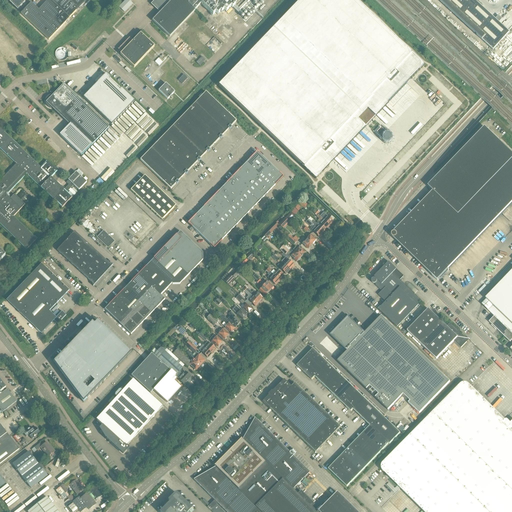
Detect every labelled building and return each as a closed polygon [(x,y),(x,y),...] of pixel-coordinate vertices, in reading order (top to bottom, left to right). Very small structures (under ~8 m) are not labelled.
[(6,0),(17,10),(25,1),(24,0),(6,0)] [(86,0),(51,0),(51,1),(49,0),(47,0),(39,10),(31,3),(20,14),(48,40),(76,11),(86,0)] [(125,0),(119,7),(124,13),(133,4),(128,0),(125,0)] [(154,0),(151,4),(160,13),(152,21),(169,37),(195,11),(194,11),(201,4),(213,15),(215,13),(217,15),(220,12),(221,13),(224,10),(226,12),(231,7),(232,8),(235,5),(234,4),(237,0),(154,0)] [(368,124),(374,118),(375,117),(407,84),(407,83),(410,80),(411,79),(412,78),(413,76),(414,76),(422,67),(424,65),(421,62),(410,51),(408,50),(407,48),(392,34),(369,12),(356,0),(300,0),(241,63),(218,86),(220,88),(264,131),(315,179),(317,177),(323,171),(328,166),(329,165),(332,161),(333,161),(365,127),(368,124)] [(438,0),(465,24),(493,50),(509,32),(474,0),(438,0)] [(120,55),(124,59),(134,68),(154,47),(140,33),(120,55)] [(155,62),(159,66),(166,58),(162,55),(155,62)] [(202,57),(198,61),(196,63),(200,66),(205,60),(202,57)] [(97,83),(95,86),(94,87),(91,90),(90,91),(87,95),(87,94),(86,95),(83,98),(91,106),(97,112),(98,112),(98,113),(111,125),(118,118),(129,107),(134,101),(126,93),(121,89),(120,91),(109,80),(110,78),(106,74),(104,76),(97,83)] [(178,80),(182,84),(187,78),(183,75),(178,80)] [(158,91),(167,100),(174,92),(165,84),(158,91)] [(100,120),(92,111),(83,103),(64,85),(57,93),(56,94),(48,102),(44,98),(33,110),(60,135),(81,156),(91,146),(109,128),(100,120)] [(205,92),(195,104),(225,133),(236,122),(228,114),(205,92)] [(195,104),(184,115),(214,144),(225,133),(195,104)] [(184,115),(173,126),(203,156),(214,144),(184,115)] [(173,126),(162,138),(192,167),(203,156),(173,126)] [(431,193),(428,196),(405,220),(402,223),(401,224),(398,227),(390,235),(398,243),(402,246),(413,258),(421,265),(432,275),(438,281),(448,270),(448,269),(511,202),(511,153),(485,127),(437,176),(428,186),(433,191),(431,193)] [(0,224),(26,250),(37,239),(13,217),(15,215),(18,211),(21,209),(25,205),(13,194),(11,197),(10,198),(7,195),(26,175),(30,178),(61,209),(72,198),(66,193),(69,191),(70,192),(68,193),(72,197),(77,192),(73,188),(72,189),(70,189),(73,185),(79,190),(86,182),(76,172),(73,175),(71,177),(68,180),(71,183),(69,185),(65,188),(64,190),(61,187),(58,185),(56,182),(51,178),(57,171),(47,161),(40,167),(4,133),(0,128),(0,149),(16,164),(0,180),(0,224)] [(380,136),(384,131),(380,128),(376,132),(380,136)] [(162,138),(151,149),(181,178),(192,167),(162,138)] [(181,178),(151,149),(140,160),(163,182),(162,182),(170,190),(181,178)] [(245,164),(258,177),(270,164),(258,153),(257,152),(250,159),(245,164)] [(245,164),(233,176),(247,189),(250,185),(254,181),(258,177),(245,164)] [(278,182),(283,177),(281,176),(270,164),(258,177),(271,190),(276,185),(276,184),(278,182)] [(143,174),(136,182),(141,187),(148,180),(143,174)] [(247,189),(233,176),(222,188),(235,200),(239,196),(243,193),(247,189)] [(258,177),(254,181),(267,193),(271,190),(258,177)] [(141,187),(147,192),(154,185),(148,180),(141,187)] [(254,181),(250,185),(263,198),(267,193),(254,181)] [(129,189),(134,194),(141,187),(136,182),(129,189)] [(147,192),(152,197),(159,190),(154,185),(147,192)] [(247,189),(260,201),(263,198),(250,185),(247,189)] [(134,194),(140,199),(147,192),(141,187),(134,194)] [(211,199),(224,212),(228,208),(232,204),(235,200),(222,188),(211,199)] [(243,193),(256,205),(260,201),(247,189),(243,193)] [(152,197),(157,203),(164,195),(159,190),(152,197)] [(140,199),(145,205),(152,197),(147,192),(140,199)] [(243,193),(239,196),(252,209),(256,205),(243,193)] [(157,203),(163,208),(170,201),(164,195),(157,203)] [(239,196),(235,200),(248,213),(252,209),(239,196)] [(145,205),(151,210),(157,203),(152,197),(145,205)] [(200,211),(213,224),(217,220),(220,216),(224,212),(211,199),(200,211)] [(302,200),(301,199),(298,203),(304,209),(307,205),(302,200)] [(232,204),(245,217),(248,213),(235,200),(232,204)] [(170,201),(163,208),(168,213),(175,206),(174,204),(170,201)] [(151,210),(156,215),(163,208),(157,203),(151,210)] [(232,204),(228,208),(241,221),(245,217),(232,204)] [(163,208),(156,215),(160,219),(162,220),(168,213),(163,208)] [(228,208),(224,212),(237,225),(241,221),(228,208)] [(201,236),(213,224),(200,211),(195,216),(188,224),(189,225),(201,236)] [(233,228),(237,225),(224,212),(220,216),(233,228)] [(323,213),(320,217),(324,221),(329,226),(333,222),(323,213)] [(84,216),(79,222),(82,225),(87,219),(84,216)] [(220,216),(217,220),(230,232),(233,228),(220,216)] [(319,219),(317,221),(318,222),(320,224),(326,229),(329,226),(324,221),(320,217),(320,218),(319,219)] [(279,224),(283,229),(289,222),(285,218),(279,224)] [(309,218),(307,220),(313,226),(322,234),(326,229),(320,224),(318,222),(317,221),(317,222),(316,223),(309,218)] [(217,220),(213,224),(226,236),(230,232),(217,220)] [(313,226),(307,220),(305,222),(304,224),(306,225),(307,224),(311,228),(310,229),(319,237),(322,234),(313,226)] [(224,239),(226,236),(213,224),(201,236),(212,247),(214,249),(218,244),(219,244),(221,241),(224,239)] [(308,229),(302,224),(299,226),(303,230),(306,232),(308,229)] [(273,231),(271,229),(265,236),(266,237),(267,238),(273,231)] [(91,282),(91,283),(93,286),(113,265),(112,265),(109,264),(74,232),(57,251),(91,282)] [(98,238),(108,247),(113,242),(103,232),(98,238)] [(176,235),(165,247),(191,272),(202,260),(202,253),(180,232),(176,235)] [(296,247),(293,250),(301,257),(303,255),(302,255),(305,252),(302,250),(302,249),(297,245),(298,244),(296,242),(299,239),(294,234),(291,237),(289,235),(286,238),(296,247)] [(311,234),(306,239),(312,245),(314,243),(314,242),(316,240),(313,237),(314,237),(311,234)] [(306,239),(304,242),(302,240),(301,242),(302,244),(304,247),(305,246),(308,249),(310,246),(311,247),(312,245),(306,239)] [(280,250),(284,254),(285,255),(288,251),(283,246),(280,250)] [(165,247),(150,263),(172,285),(179,284),(191,272),(165,247)] [(288,251),(285,255),(289,259),(291,257),(293,259),(293,258),(296,261),(299,259),(301,257),(293,250),(290,253),(288,251)] [(285,258),(281,262),(283,264),(290,270),(292,268),(291,267),(293,265),(288,260),(289,259),(285,255),(284,254),(282,255),(285,258)] [(283,264),(281,262),(283,264),(281,267),(278,264),(277,266),(278,267),(285,274),(288,271),(288,272),(290,270),(283,264)] [(374,284),(375,284),(382,290),(378,295),(385,302),(378,309),(397,327),(422,301),(400,280),(403,276),(388,262),(386,265),(384,264),(383,265),(383,266),(384,267),(374,277),(375,278),(374,279),(373,279),(372,279),(372,280),(372,281),(371,281),(371,282),(372,282),(372,283),(373,283),(373,284),(374,284)] [(150,263),(138,274),(152,287),(160,295),(171,284),(172,285),(150,263)] [(66,315),(62,312),(56,318),(49,311),(69,290),(41,264),(6,300),(18,312),(19,313),(21,314),(41,334),(53,321),(57,325),(66,315)] [(231,275),(235,279),(240,274),(236,270),(231,275)] [(496,329),(505,338),(510,334),(511,336),(511,270),(486,298),(493,306),(488,311),(487,310),(494,316),(489,322),(491,325),(492,326),(493,327),(494,327),(495,328),(496,330),(496,329)] [(277,271),(273,275),(280,281),(281,279),(283,276),(277,271)] [(280,281),(273,275),(271,273),(267,278),(269,279),(275,285),(277,282),(278,283),(280,281)] [(138,274),(127,286),(141,299),(152,287),(138,274)] [(252,277),(257,281),(268,292),(270,289),(271,290),(273,288),(267,282),(266,282),(265,281),(263,283),(261,281),(258,279),(259,278),(255,274),(252,277)] [(224,281),(228,285),(234,279),(229,275),(224,281)] [(268,292),(257,281),(255,282),(258,284),(260,286),(257,288),(259,290),(265,296),(268,292)] [(127,286),(116,298),(129,311),(141,299),(127,286)] [(152,287),(141,299),(129,311),(118,323),(131,335),(165,300),(160,295),(152,287)] [(246,287),(244,289),(258,303),(260,301),(262,300),(262,299),(261,297),(262,296),(258,292),(257,293),(254,291),(251,293),(246,287)] [(245,301),(251,306),(252,305),(255,307),(255,306),(256,306),(257,305),(257,304),(258,303),(244,289),(243,291),(245,293),(247,295),(251,299),(249,301),(248,299),(245,301)] [(251,306),(245,301),(239,295),(236,298),(242,305),(240,307),(248,314),(249,313),(251,312),(251,311),(252,310),(250,307),(251,306)] [(105,310),(118,323),(129,311),(116,298),(108,306),(105,310)] [(246,314),(241,309),(238,313),(237,315),(242,320),(243,319),(244,319),(245,318),(245,317),(246,316),(245,315),(246,314)] [(428,309),(416,322),(407,331),(436,359),(454,341),(461,348),(469,340),(470,340),(470,339),(465,339),(465,337),(464,337),(450,323),(446,327),(428,309)] [(223,315),(222,316),(235,328),(236,326),(237,326),(238,326),(239,324),(240,322),(230,313),(228,315),(229,316),(227,319),(223,315)] [(217,322),(210,316),(207,319),(207,320),(209,321),(212,324),(213,325),(214,325),(214,326),(217,322)] [(235,328),(222,316),(219,319),(227,325),(225,327),(231,333),(231,332),(232,332),(233,331),(233,330),(234,329),(234,328),(235,328)] [(408,403),(416,410),(419,414),(450,382),(381,316),(364,333),(363,332),(364,332),(348,317),(338,327),(330,335),(346,351),(346,350),(347,351),(337,361),(366,390),(370,386),(378,394),(375,398),(388,410),(403,395),(410,401),(408,403)] [(92,323),(83,332),(79,336),(71,344),(67,348),(66,348),(63,352),(53,363),(58,369),(68,384),(83,403),(87,399),(86,399),(130,354),(130,353),(121,344),(97,322),(94,325),(92,323)] [(176,330),(176,331),(180,333),(182,336),(186,332),(180,326),(176,330)] [(217,333),(218,334),(217,334),(218,335),(217,335),(223,340),(224,339),(224,340),(225,339),(226,338),(226,337),(228,335),(222,329),(221,329),(217,333)] [(206,338),(201,333),(198,336),(204,341),(206,338)] [(211,341),(215,344),(218,347),(218,346),(219,346),(220,345),(220,344),(222,342),(215,335),(210,340),(211,341)] [(188,342),(186,344),(185,345),(194,353),(196,350),(188,342)] [(204,346),(206,348),(212,354),(214,352),(213,351),(216,349),(210,344),(208,342),(204,346)] [(200,366),(193,358),(190,361),(177,349),(175,351),(173,350),(169,347),(167,349),(169,351),(187,368),(190,366),(192,368),(192,367),(196,370),(198,368),(199,368),(200,366)] [(106,439),(108,441),(123,455),(129,448),(127,446),(162,407),(149,395),(150,393),(153,390),(158,394),(160,391),(156,387),(167,375),(172,379),(182,368),(161,348),(153,356),(151,354),(131,376),(135,379),(134,381),(133,380),(97,418),(96,420),(102,425),(99,428),(105,439),(106,438),(106,439)] [(212,354),(206,348),(201,352),(207,358),(210,355),(210,356),(212,354)] [(322,369),(328,363),(312,348),(312,349),(312,350),(308,354),(307,354),(322,369)] [(197,354),(193,358),(200,366),(202,364),(204,361),(201,358),(201,357),(197,354)] [(302,359),(301,359),(317,374),(322,369),(307,354),(306,354),(307,355),(303,360),(302,359)] [(312,380),(315,377),(317,374),(301,359),(301,360),(302,360),(297,365),(297,364),(296,365),(312,380)] [(315,377),(322,384),(335,370),(328,363),(322,369),(317,374),(315,377)] [(322,384),(329,391),(342,377),(335,370),(322,384)] [(178,379),(183,384),(190,377),(185,372),(178,379)] [(329,391),(336,398),(349,384),(342,377),(329,391)] [(261,401),(309,447),(317,439),(326,430),(334,421),(294,383),(291,387),(283,379),(282,379),(283,380),(278,385),(277,384),(277,385),(278,386),(273,390),(272,390),(272,391),(268,396),(267,395),(266,396),(267,396),(263,401),(262,400),(261,401)] [(0,412),(1,412),(2,413),(16,402),(7,389),(5,391),(4,389),(6,388),(0,380),(0,412)] [(171,380),(160,391),(167,398),(168,397),(168,396),(171,393),(172,394),(176,390),(176,391),(179,388),(171,380)] [(511,511),(511,421),(510,423),(508,421),(507,420),(506,420),(505,420),(505,421),(468,384),(467,384),(466,383),(465,383),(464,383),(463,383),(462,383),(461,384),(460,385),(383,463),(382,464),(381,465),(381,466),(381,467),(381,468),(381,469),(381,470),(382,470),(382,471),(383,471),(383,472),(384,472),(423,511),(511,511)] [(336,398),(344,405),(357,391),(349,384),(336,398)] [(351,412),(353,409),(364,398),(357,391),(344,405),(351,412)] [(353,409),(370,426),(388,444),(389,444),(400,433),(364,398),(353,409)] [(231,458),(193,480),(214,500),(215,500),(218,503),(217,503),(226,511),(356,511),(336,492),(316,511),(315,511),(292,490),(309,472),(255,418),(243,438),(233,456),(231,458)] [(340,427),(334,421),(326,430),(331,435),(340,427)] [(0,464),(19,449),(0,425),(0,464)] [(363,432),(362,432),(382,451),(388,444),(370,426),(363,432)] [(30,427),(23,432),(23,433),(26,437),(28,435),(32,440),(40,433),(39,431),(37,429),(36,427),(33,430),(30,427)] [(326,430),(317,439),(323,444),(331,435),(326,430)] [(356,439),(355,439),(375,458),(382,451),(362,432),(363,433),(357,440),(356,439)] [(317,439),(309,447),(315,453),(323,444),(317,439)] [(349,446),(368,465),(375,458),(355,439),(355,440),(356,440),(350,447),(349,446)] [(34,448),(36,451),(40,448),(48,457),(55,452),(51,447),(51,448),(46,443),(43,445),(41,443),(34,448)] [(342,453),(342,454),(361,472),(368,465),(349,446),(348,447),(349,447),(343,454),(342,453)] [(12,465),(31,489),(47,476),(29,452),(12,465)] [(335,460),(335,461),(354,479),(361,472),(342,454),(341,454),(342,455),(336,461),(335,460)] [(354,479),(335,461),(334,461),(335,462),(329,468),(328,468),(327,468),(347,487),(354,479)] [(66,488),(70,485),(77,495),(84,490),(81,485),(80,486),(76,480),(72,483),(70,481),(64,485),(66,488)] [(87,493),(89,495),(91,494),(96,501),(103,495),(96,486),(89,491),(87,493)] [(59,487),(55,491),(62,500),(67,497),(59,487)] [(187,511),(190,509),(191,509),(175,493),(168,500),(170,502),(159,511),(187,511)] [(79,497),(72,503),(79,511),(81,511),(87,508),(89,510),(96,505),(87,494),(80,499),(79,497)] [(58,511),(46,497),(27,511),(58,511)] [(109,504),(107,500),(100,505),(103,509),(109,504)] [(66,507),(70,511),(73,511),(77,509),(72,502),(66,507)]
